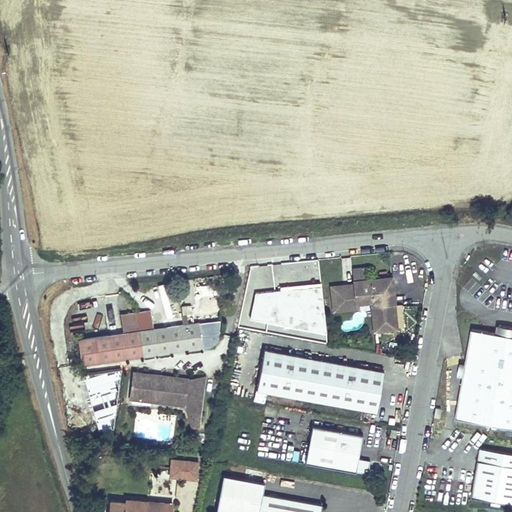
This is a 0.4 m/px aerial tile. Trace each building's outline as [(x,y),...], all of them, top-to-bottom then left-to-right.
[(364,268),(351,269),(352,281),(365,279),(364,268)] [(352,281),(352,284),(329,286),(332,313),(357,311),(356,306),(369,305),(372,334),(398,332),(392,277),(365,279),(352,281)] [(182,324),(193,322),(191,305),(180,307),(182,324)] [(134,313),(141,359),(201,351),(201,350),(198,324),(153,329),(151,311),(134,313)] [(134,313),(119,315),(121,334),(75,340),(79,367),(141,359),(134,313)] [(249,317),(247,327),(275,331),(277,321),(249,317)] [(221,321),(198,324),(201,350),(207,350),(213,347),(216,343),(219,335),(221,327),(221,321)] [(511,329),(497,326),(495,335),(511,337),(511,329)] [(511,337),(495,335),(470,330),(464,365),(461,379),(454,421),(511,430),(511,337)] [(382,372),(262,350),(255,392),(374,414),(382,372)] [(461,379),(464,365),(458,364),(456,378),(461,379)] [(204,377),(187,380),(187,379),(131,372),(127,402),(183,409),(190,429),(199,430),(204,377)] [(438,420),(440,410),(434,409),(432,418),(438,420)] [(361,435),(310,426),(303,464),(368,476),(370,461),(357,459),(361,435)] [(511,453),(480,448),(471,498),(511,505),(511,453)] [(198,462),(169,459),(167,478),(196,481),(198,462)] [(262,485),(221,477),(214,511),(318,511),(320,506),(260,495),(262,485)] [(124,503),(108,502),(107,511),(162,511),(163,504),(124,500),(124,503)]
